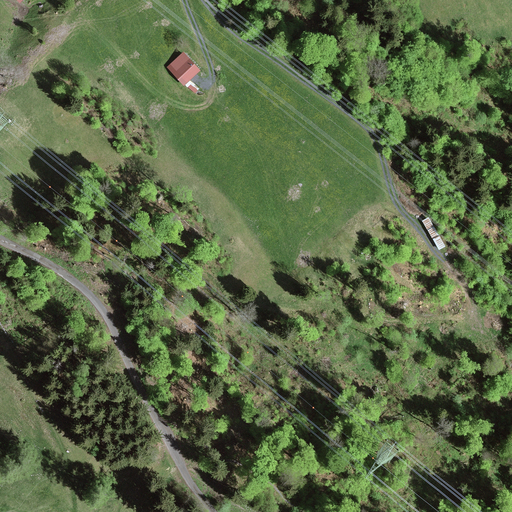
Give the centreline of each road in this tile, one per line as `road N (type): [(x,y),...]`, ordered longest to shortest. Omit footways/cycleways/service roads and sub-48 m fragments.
road 1 (track): [(222,0),(385,133),(402,198),(463,276),(478,314)]
road 2 (unclassified): [(212,511),(85,284),(0,236)]
